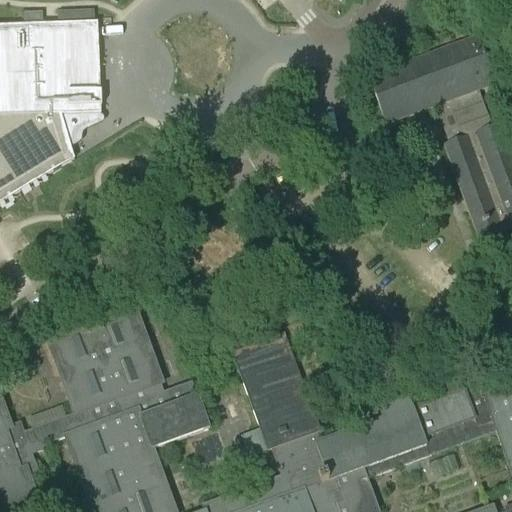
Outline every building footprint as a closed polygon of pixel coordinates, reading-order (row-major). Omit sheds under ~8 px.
[(57,14),(58,27),(94,26),(93,13),(57,14)] [(0,208),(74,163),(70,151),(60,119),(100,118),(100,117),(99,109),(101,109),(101,95),(99,95),(96,26),(94,26),(58,27),(0,29),(0,208)] [(445,148),(464,200),(484,256),(507,247),(501,233),(511,230),(511,232),(511,163),(499,128),(491,131),(477,93),(493,87),(476,40),(368,80),(386,127),(436,108),(450,146),(445,148)] [(221,222),(190,229),(200,273),(230,266),(221,222)] [(319,446),(316,437),(319,435),(283,337),(232,356),(240,379),(260,431),(240,438),(248,460),(267,453),(268,455),(272,453),(281,480),(203,508),(204,511),(175,511),(153,452),(209,431),(197,399),(196,399),(191,385),(163,395),(160,386),(162,386),(133,307),(46,339),(75,417),(24,435),(20,425),(10,429),(0,400),(0,501),(1,501),(5,511),(39,511),(40,511),(30,483),(40,479),(32,456),(47,451),(45,447),(66,439),(92,511),(511,511),(511,381),(482,392),(480,387),(412,412),(407,398),(377,408),(383,422),(319,446)]
